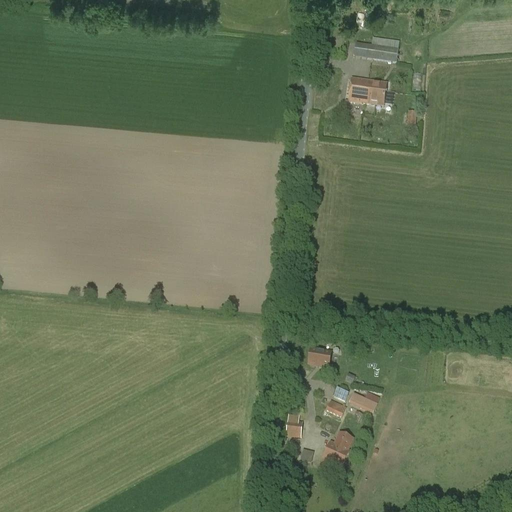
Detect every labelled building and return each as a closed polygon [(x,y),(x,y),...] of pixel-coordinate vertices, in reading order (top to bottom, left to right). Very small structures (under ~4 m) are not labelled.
[(398,52),(374,48),(372,61),(396,65),(398,52)] [(414,74),(412,88),(420,90),(422,76),(414,74)] [(384,108),(387,86),(351,81),(348,103),(384,108)] [(410,126),(419,126),(419,112),(410,112),(410,126)] [(310,350),(307,367),(329,371),(332,353),(310,350)] [(340,389),(335,398),(347,404),(352,395),(340,389)] [(354,397),(350,404),(373,415),(377,407),(354,397)] [(340,424),(346,410),(331,403),(325,417),(340,424)] [(303,424),(299,424),(299,418),(289,417),(286,439),(301,441),(303,424)] [(348,452),(353,441),(340,435),(335,446),(330,444),(322,462),(342,470),(350,453),(348,452)] [(302,450),(299,460),(312,464),(315,455),(302,450)]
